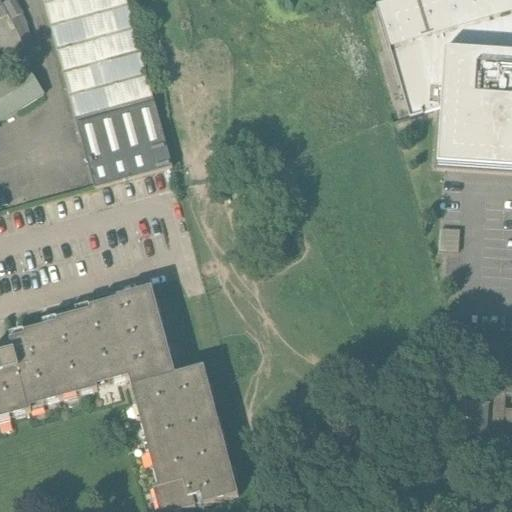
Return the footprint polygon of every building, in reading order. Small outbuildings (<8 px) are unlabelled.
[(13,0),(3,6),(11,21),(22,16),(23,16),(14,0),(13,0)] [(42,0),(94,190),(171,169),(128,0),(42,0)] [(511,0),(403,0),(377,8),(410,122),(424,118),(423,117),(442,112),(439,167),(511,172),(511,0)] [(22,16),(11,21),(10,22),(25,51),(33,48),(27,27),(28,26),(22,16)] [(0,85),(10,80),(0,61),(0,85)] [(0,124),(44,97),(27,69),(10,80),(0,85),(0,124)] [(460,253),(461,231),(441,230),(440,252),(460,253)] [(0,423),(31,415),(30,412),(98,394),(97,390),(129,382),(158,491),(153,492),(158,511),(191,511),(196,511),(193,502),(201,499),(203,509),(238,499),(204,370),(175,378),(152,291),(117,301),(117,303),(89,311),(90,314),(56,323),(57,327),(23,336),(24,339),(10,343),(13,355),(0,358),(0,423)] [(511,412),(504,412),(505,399),(510,399),(511,388),(506,388),(506,383),(433,379),(429,440),(502,445),(504,424),(511,424),(511,412)]
